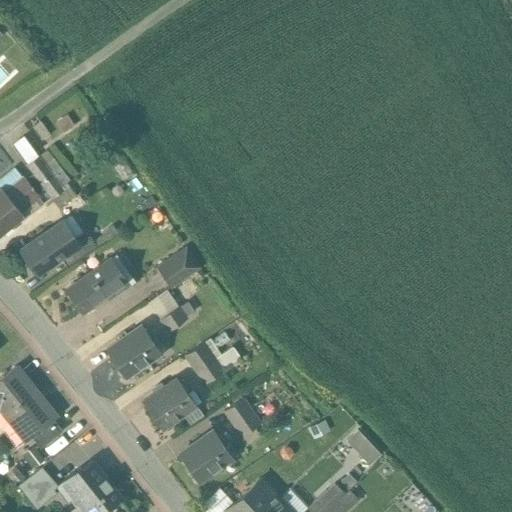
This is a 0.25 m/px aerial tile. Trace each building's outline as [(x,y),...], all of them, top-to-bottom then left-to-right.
[(36,157),(21,137),(11,145),(26,165),(36,157)] [(46,164),(39,155),(36,157),(26,165),(38,181),(51,171),(58,165),(53,159),(46,164)] [(51,171),(38,181),(52,198),(65,189),(51,171)] [(1,188),(0,188),(0,211),(12,202),(30,187),(22,176),(3,191),(1,188)] [(12,202),(0,211),(0,233),(23,216),(20,212),(38,197),(30,187),(12,202)] [(62,220),(19,250),(36,274),(60,258),(79,245),(78,243),(62,220)] [(97,247),(89,236),(78,243),(79,245),(60,258),(67,268),(97,247)] [(186,246),(156,266),(170,286),(200,266),(186,246)] [(110,256),(77,280),(78,281),(65,290),(81,312),(106,294),(110,299),(130,285),(110,256)] [(178,305),(159,318),(168,331),(186,318),(178,305)] [(141,325),(106,349),(126,377),(160,353),(141,325)] [(214,358),(203,342),(185,354),(195,370),(214,358)] [(214,358),(195,370),(204,383),(222,371),(214,358)] [(16,366),(0,379),(0,399),(26,379),(16,366)] [(177,378),(143,401),(162,428),(196,405),(177,378)] [(26,379),(0,399),(0,408),(26,441),(31,437),(53,419),(54,418),(37,396),(39,395),(26,379)] [(242,398),(223,410),(241,436),(259,423),(242,398)] [(53,419),(31,437),(41,449),(62,432),(53,419)] [(346,437),(370,462),(381,451),(358,427),(346,437)] [(213,429),(179,452),(198,480),(232,457),(213,429)] [(101,511),(120,498),(92,462),(81,470),(80,468),(61,483),(83,511),(101,511)] [(54,491),(38,470),(18,486),(34,507),(54,491)] [(230,505),(224,511),(225,511),(264,511),(278,499),(259,479),(230,505)] [(334,483),(308,507),(311,511),(322,511),(343,493),(334,483)] [(343,493),(322,511),(344,511),(358,500),(347,489),(343,493)] [(230,505),(216,490),(201,504),(208,511),(223,511),(224,511),(230,505)] [(289,511),(278,499),(264,511),(289,511)]
